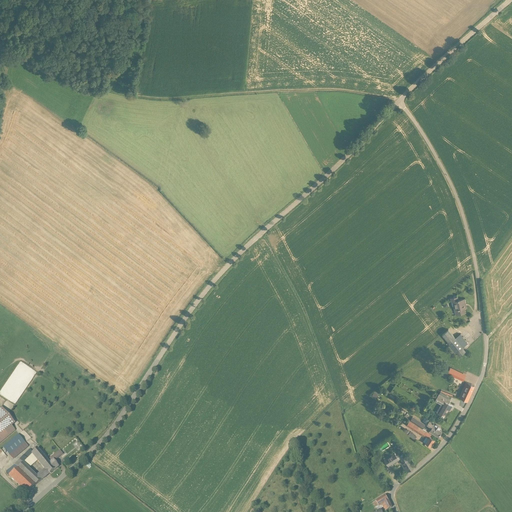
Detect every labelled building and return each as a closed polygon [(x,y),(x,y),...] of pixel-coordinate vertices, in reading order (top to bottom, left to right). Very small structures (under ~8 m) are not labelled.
[(458,300),(457,296),(451,298),(452,302),(453,302),(456,315),(465,313),(464,308),(467,308),(465,303),(464,298),(458,300)] [(454,339),(447,330),(441,335),(449,343),(456,353),(468,343),(460,334),(454,339)] [(395,384),(399,378),(395,375),(391,381),(394,383),(395,384)] [(468,382),(465,388),(460,398),(467,401),(474,386),(468,382)] [(450,411),(452,406),(448,404),(450,401),(439,394),(435,401),(441,405),(436,412),(444,417),(448,409),(450,411)] [(0,443),(15,431),(11,426),(14,423),(1,407),(0,407),(0,443)] [(423,430),(426,425),(413,416),(410,421),(423,430)] [(439,436),(442,431),(437,428),(438,425),(430,419),(427,424),(432,427),(430,430),(439,436)] [(431,435),(423,430),(410,421),(407,425),(424,437),(425,435),(429,438),(430,437),(431,435)] [(9,455),(25,442),(18,434),(3,447),(9,455)] [(430,446),(434,440),(430,437),(429,438),(425,443),(430,446)] [(397,449),(401,446),(396,439),(393,442),(397,449)] [(51,459),(50,458),(47,460),(37,449),(35,447),(31,451),(29,449),(23,456),(19,460),(14,465),(17,468),(8,476),(21,488),(22,488),(26,492),(54,471),(49,466),(51,465),(49,462),(51,461),(50,460),(51,459)] [(55,470),(58,467),(59,467),(54,461),(63,454),(60,450),(50,458),(51,459),(50,460),(51,461),(49,462),(51,465),(49,466),(54,471),(55,470)] [(390,468),(393,466),(392,464),(398,460),(394,453),(384,460),(390,468)] [(414,467),(404,453),(399,456),(402,462),(403,461),(409,471),(414,467)] [(385,496),(376,501),(373,503),(376,508),(379,506),(379,507),(382,505),(384,504),(386,507),(385,507),(385,508),(383,509),(385,511),(391,507),(388,501),(385,496)]
